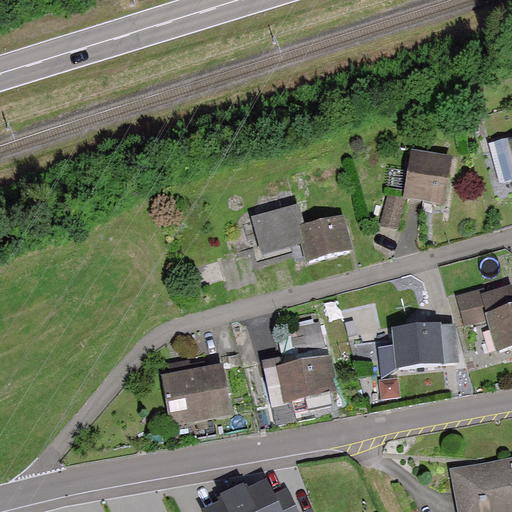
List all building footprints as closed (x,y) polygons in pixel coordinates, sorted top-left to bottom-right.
[(511,180),(511,141),(491,146),(501,183),(511,180)] [(444,205),(451,158),(412,152),(409,170),(388,167),(386,186),(407,188),(405,199),(444,205)] [(338,188),(331,161),(306,168),(314,195),(338,188)] [(404,201),(386,197),(381,225),(399,228),(404,201)] [(310,263),(355,250),(346,217),(306,228),(300,207),(250,220),(261,261),(306,248),(310,263)] [(498,352),(511,348),(511,286),(482,295),(480,290),(457,296),(466,328),(489,321),(498,352)] [(327,348),(320,323),(295,329),(298,339),(293,340),(297,356),(327,348)] [(441,325),(395,330),(399,369),(460,362),(456,326),(441,328),(441,325)] [(283,368),(281,358),(262,363),(278,425),(336,410),(331,392),(338,390),(336,380),(337,379),(332,356),(283,368)] [(233,415),(224,366),(207,369),(206,364),(193,366),(193,362),(169,366),(171,377),(165,378),(173,426),(233,415)] [(511,511),(511,460),(452,472),(460,511),(511,511)] [(222,497),(225,501),(203,511),(296,511),(287,491),(275,496),(268,482),(248,492),(245,486),(222,497)]
